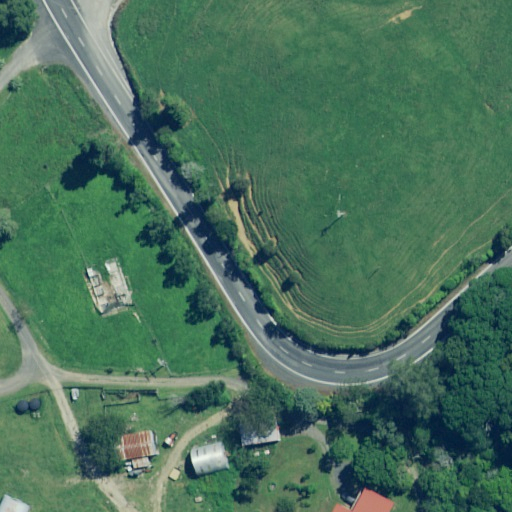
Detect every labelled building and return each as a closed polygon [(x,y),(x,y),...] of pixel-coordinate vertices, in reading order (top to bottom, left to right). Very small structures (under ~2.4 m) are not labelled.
[(129,305),(114,259),(86,268),(101,314),(129,305)] [(43,398),(18,399),(18,414),(43,413),(43,398)] [(281,441),(279,428),(254,431),(255,445),(281,441)] [(115,462),(133,459),(135,469),(150,467),(148,457),(157,455),(153,432),(111,439),(115,462)] [(228,439),(192,450),(199,473),(235,463),(228,439)] [(391,511),(396,504),(368,489),(355,511),(354,511),(341,505),(336,511),(391,511)] [(26,511),(29,506),(7,496),(0,511),(26,511)]
